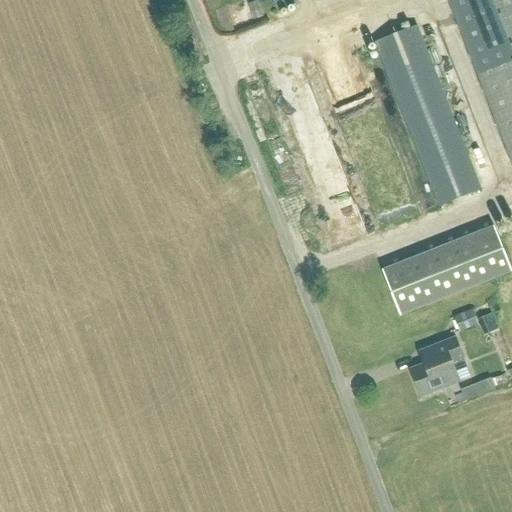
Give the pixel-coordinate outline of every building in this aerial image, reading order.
[(274,0),(278,10),(292,5),(304,0),(274,0)] [(511,0),(448,0),(511,162),(511,0)] [(376,43),(440,206),(480,190),(416,27),(376,43)] [(287,95),(339,243),(357,236),(305,88),(287,95)] [(380,219),(405,211),(383,139),(357,147),(380,219)] [(511,272),(494,226),(382,270),(400,316),(511,272)] [(473,310),(454,318),(461,334),(479,326),(473,310)] [(456,338),(420,352),(425,364),(410,370),(421,397),(460,382),(471,377),(463,358),(456,338)] [(466,406),(494,397),(491,386),(462,395),(466,406)]
